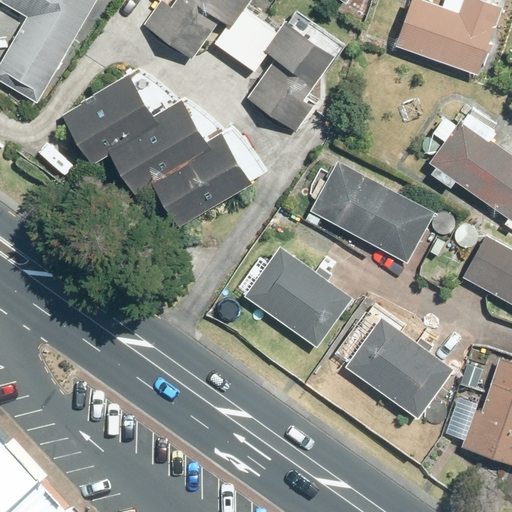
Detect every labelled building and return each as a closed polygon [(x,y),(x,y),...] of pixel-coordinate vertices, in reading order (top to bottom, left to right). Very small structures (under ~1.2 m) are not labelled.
[(5,0),(31,15),(0,65),(0,76),(39,100),(98,0),(5,0)] [(260,16),(245,7),(250,0),(180,0),(176,7),(164,0),(162,0),(147,23),(198,55),(224,15),(231,20),(217,42),(236,54),(260,16)] [(413,0),(399,43),(481,72),(505,2),(498,0),(446,0),(445,2),(439,0),(413,0)] [(260,83),(252,96),(300,127),(316,103),(308,97),(339,50),(288,18),(281,30),(260,16),(236,54),(257,68),(251,77),(260,83)] [(164,118),(159,111),(136,71),(65,113),(94,163),(115,151),(113,147),(164,118)] [(164,118),(113,147),(115,151),(139,192),(157,182),(156,180),(217,144),(213,136),(188,94),(159,111),(164,118)] [(448,138),(433,161),(439,165),(434,172),(453,185),(457,179),(482,197),(511,151),(511,148),(490,134),(498,122),(474,105),(462,124),(448,115),(438,131),(448,138)] [(213,136),(217,144),(156,180),(157,182),(182,224),(258,180),(228,128),(213,136)] [(511,216),(507,221),(511,225),(511,151),(482,197),(511,216)] [(313,208),(410,260),(438,208),(342,156),(313,208)] [(511,245),(489,233),(467,276),(511,299),(511,245)] [(440,237),(432,250),(439,254),(447,241),(440,237)] [(250,292),(248,294),(319,345),(355,293),(332,277),(335,272),(323,263),(320,268),(284,243),(271,262),(262,255),(241,285),(250,292)] [(350,366),(420,417),(458,364),(434,347),(436,344),(423,335),(421,338),(386,314),(384,317),(372,308),(339,354),(352,364),(350,366)] [(511,359),(503,356),(483,411),(477,409),(464,443),(511,460),(511,359)] [(0,511),(15,511),(47,483),(0,432),(0,511)] [(73,511),(47,483),(15,511),(73,511)]
